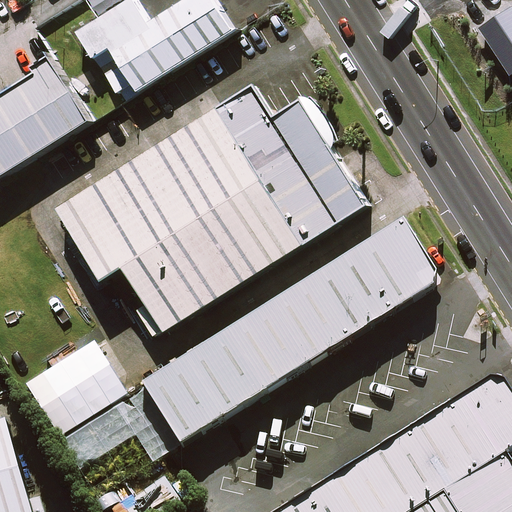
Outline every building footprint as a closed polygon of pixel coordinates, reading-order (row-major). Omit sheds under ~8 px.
[(150,0),(125,0),(84,25),(100,51),(159,14),(150,0)] [(181,0),(159,14),(100,51),(126,93),(247,18),(236,0),(181,0)] [(73,75),(100,57),(85,33),(78,37),(64,15),(44,28),(62,57),(73,75)] [(0,175),(94,117),(56,58),(0,92),(0,175)] [(224,101),(309,236),(372,197),(308,94),(284,110),(263,76),(224,101)] [(309,236),(224,101),(63,201),(111,277),(128,266),(165,325),(309,236)] [(406,211),(146,373),(183,432),(443,271),(406,211)] [(87,365),(80,354),(30,388),(37,399),(87,365)] [(265,511),(402,511),(511,444),(511,387),(499,367),(265,511)] [(65,438),(112,409),(103,396),(80,410),(73,400),(50,415),(65,438)] [(0,511),(29,511),(4,421),(0,422),(0,511)] [(511,511),(511,444),(402,511),(511,511)] [(191,502),(178,479),(152,494),(158,504),(172,495),(180,508),(191,502)] [(158,511),(145,491),(114,511),(158,511)]
